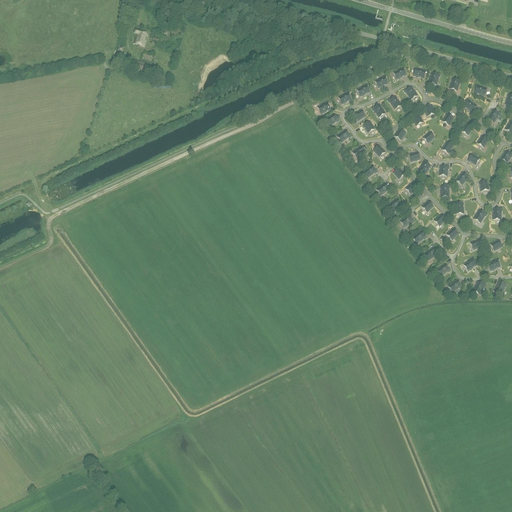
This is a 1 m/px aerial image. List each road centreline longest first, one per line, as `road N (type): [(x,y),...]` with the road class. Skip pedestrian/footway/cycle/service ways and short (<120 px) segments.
road 1 (track): [(52,209),(261,120),(407,46)]
road 2 (unclassified): [(511,76),(244,0)]
road 3 (tertiary): [(356,0),(511,42)]
